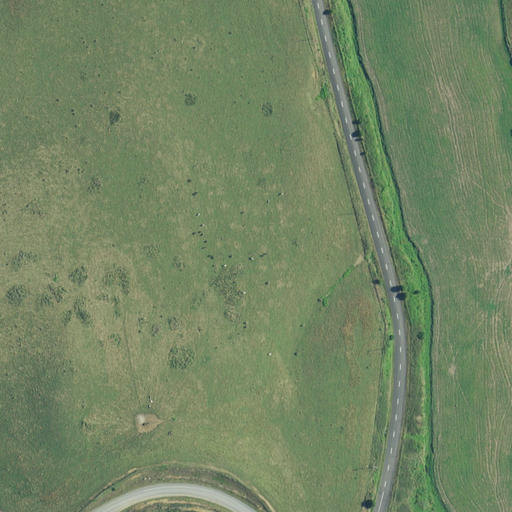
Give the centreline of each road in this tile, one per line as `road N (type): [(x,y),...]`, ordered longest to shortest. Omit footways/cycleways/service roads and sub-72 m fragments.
road 1 (unclassified): [(318,0),(403,343),(377,511)]
road 2 (unclassified): [(120,511),(178,492),(211,495),(244,511)]
